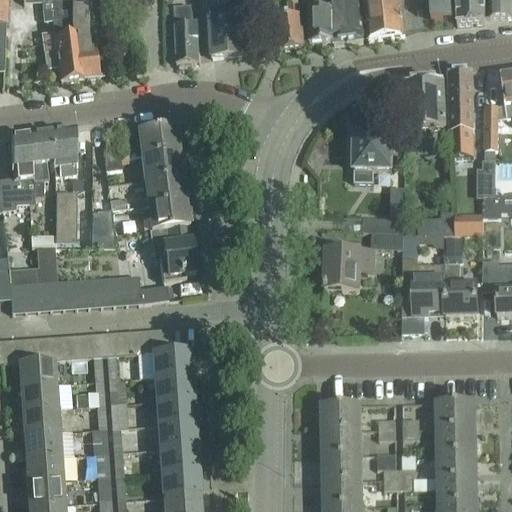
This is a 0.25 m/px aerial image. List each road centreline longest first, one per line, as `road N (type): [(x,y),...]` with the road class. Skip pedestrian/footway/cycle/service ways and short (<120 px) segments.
road 1 (residential): [(0,121),(205,96),(286,133)]
road 2 (secondary): [(286,133),(310,103),(352,75),(511,50)]
road 3 (residential): [(270,365),(511,361)]
road 4 (secondary): [(270,365),(271,177),(286,133)]
road 5 (secondary): [(267,511),(270,365)]
